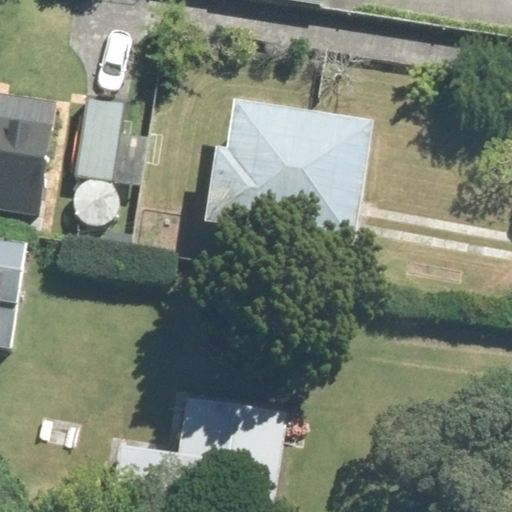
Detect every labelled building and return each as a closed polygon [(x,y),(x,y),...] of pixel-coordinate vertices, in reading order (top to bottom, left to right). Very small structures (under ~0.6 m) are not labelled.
[(230,0),(230,7),(331,22),(334,0),(230,0)] [(94,113),(80,191),(118,197),(132,121),(94,113)] [(0,116),(0,229),(49,236),(64,125),(0,116)] [(228,182),(217,255),(366,277),(383,156),(247,136),(240,183),(228,182)] [(33,267),(0,261),(0,361),(17,364),(33,267)] [(126,465),(118,511),(283,511),(296,436),(195,419),(185,474),(126,465)]
